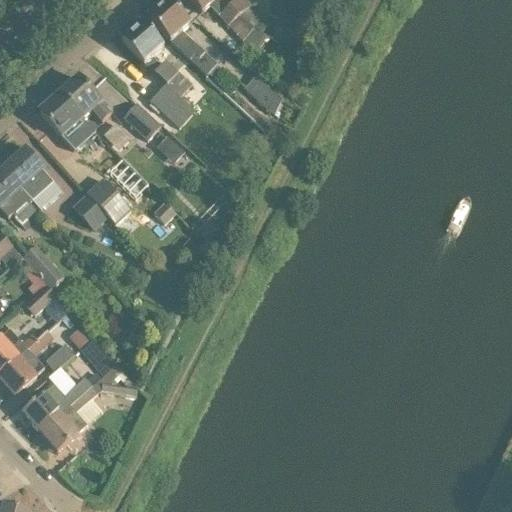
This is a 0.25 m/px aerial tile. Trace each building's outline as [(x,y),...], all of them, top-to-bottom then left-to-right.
[(237,21),(218,0),(186,0),(202,17),(210,10),(228,30),(241,44),(252,30),(237,21)] [(218,0),(237,21),(251,9),(242,0),(240,0),(234,7),(227,0),(218,0)] [(170,47),(189,64),(206,80),(217,68),(181,37),(190,29),(167,3),(147,21),(170,47)] [(144,70),(167,90),(179,101),(192,88),(179,76),(178,78),(165,66),(161,71),(156,66),(153,62),(164,52),(141,27),(121,44),(144,70)] [(281,103),(264,87),(256,80),(244,94),(267,114),(274,118),(281,103)] [(79,82),(60,99),(83,126),(84,125),(82,123),(92,114),(102,126),(111,118),(101,107),(103,104),(93,92),(90,95),(79,82)] [(194,115),(179,101),(167,90),(150,107),(179,132),(194,115)] [(83,126),(60,99),(50,108),(48,105),(40,112),(42,115),(40,117),(53,132),(74,156),(75,157),(76,157),(77,156),(83,151),(83,150),(83,146),(83,144),(83,143),(92,135),(83,126)] [(161,131),(137,109),(123,124),(147,146),(161,131)] [(168,139),(157,151),(174,166),(185,154),(168,139)] [(41,175),(43,174),(25,155),(4,174),(33,206),(53,188),(41,175)] [(110,177),(135,203),(148,190),(123,165),(110,177)] [(15,222),(33,206),(4,174),(0,177),(0,213),(8,223),(12,219),(15,222)] [(87,199),(89,202),(108,222),(115,230),(131,215),(102,184),(87,199)] [(89,202),(76,214),(95,235),(108,222),(89,202)] [(0,263),(12,253),(0,239),(0,263)] [(36,252),(23,264),(50,294),(64,282),(36,252)] [(56,302),(45,289),(23,307),(34,320),(56,302)] [(79,332),(70,339),(79,351),(89,344),(79,332)] [(9,334),(0,342),(0,378),(47,336),(37,344),(31,338),(20,347),(9,334)] [(47,336),(0,378),(0,383),(15,401),(45,374),(33,360),(53,343),(47,336)] [(54,377),(74,359),(65,349),(45,366),(54,377)] [(22,417),(40,437),(92,391),(84,383),(64,401),(54,389),(43,399),(22,417)] [(92,391),(40,437),(57,457),(78,439),(78,438),(87,430),(76,417),(98,398),(92,391)]
